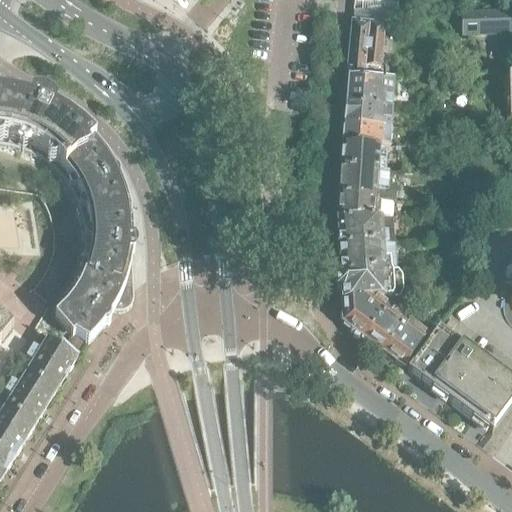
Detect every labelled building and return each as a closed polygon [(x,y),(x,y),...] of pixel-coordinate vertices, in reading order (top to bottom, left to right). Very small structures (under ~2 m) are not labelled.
[(419,9),(418,0),(397,0),(398,11),(419,9)] [(384,28),(385,14),(385,11),(353,13),(352,26),(384,28)] [(511,36),(510,15),(462,17),(463,38),(511,36)] [(385,28),(384,28),(352,26),(346,82),(349,83),(394,85),(394,75),(378,74),(378,71),(380,71),(383,49),(395,50),(396,42),(383,41),(385,28)] [(349,83),(347,108),(392,110),(394,85),(349,83)] [(95,147),(83,136),(69,126),(54,117),(51,113),(47,110),(41,108),(37,107),(31,108),(30,113),(11,109),(13,105),(0,102),(0,150),(8,151),(22,155),(40,164),(49,170),(60,180),(68,191),(71,197),(74,202),(76,207),(78,213),(80,219),(82,225),(83,239),(83,249),(82,260),(78,274),(73,288),(67,297),(60,306),(61,315),(54,321),(72,342),(75,340),(88,348),(94,342),(105,330),(108,328),(111,324),(111,320),(114,315),(118,316),(122,316),(126,314),(130,312),(132,308),(133,302),(131,262),(132,259),(134,256),(134,251),(132,248),(132,231),(130,215),(125,200),(119,184),(119,180),(118,176),(114,174),(105,160),(95,147)] [(392,110),(347,108),(346,108),(345,124),(346,124),(346,128),(392,132),(393,110),(392,110)] [(390,151),(392,132),(346,128),(346,132),(344,132),(343,151),(380,151),(390,151)] [(493,129),(482,129),(482,142),(493,142),(493,129)] [(380,151),(343,151),(341,172),(378,175),(380,151)] [(378,175),(341,172),(340,199),(393,205),(395,206),(396,200),(393,200),(393,195),(387,194),(389,176),(378,175)] [(340,199),(338,222),(392,221),(393,205),(340,199)] [(392,221),(338,222),(337,223),(339,249),(394,248),(392,221)] [(459,234),(458,246),(470,246),(471,234),(459,234)] [(397,274),(394,248),(339,249),(342,275),(397,274)] [(472,292),(468,267),(454,268),(447,269),(450,288),(463,286),(463,293),(472,292)] [(397,274),(342,275),(341,275),(341,276),(337,280),(336,280),(337,291),(338,291),(342,295),(343,295),(344,304),(385,303),(398,304),(401,296),(401,281),(397,274)] [(443,303),(444,295),(436,296),(434,307),(443,303)] [(385,303),(344,304),(345,326),(354,332),(355,336),(360,340),(363,340),(365,342),(391,307),(385,303)] [(391,307),(365,342),(373,347),(374,351),(380,355),(384,355),(385,356),(411,322),(391,307)] [(411,322),(385,356),(393,362),(394,366),(399,370),(403,370),(405,371),(430,337),(411,322)] [(0,341),(9,331),(0,323),(0,341)] [(511,405),(511,388),(478,363),(478,364),(471,357),(463,353),(463,352),(438,334),(407,375),(433,394),(434,393),(433,393),(436,389),(451,400),(448,404),(447,404),(447,405),(487,435),(491,429),(493,431),(511,405)] [(29,355),(66,378),(77,360),(47,341),(40,352),(33,349),(29,355)] [(32,365),(25,376),(55,395),(66,378),(29,355),(26,361),(32,365)] [(55,395),(25,376),(18,387),(11,382),(7,389),(45,412),(55,395)] [(45,412),(7,389),(4,395),(10,399),(4,410),(34,429),(45,412)] [(34,429),(4,410),(0,415),(0,431),(23,446),(34,429)] [(23,446),(0,431),(0,454),(13,463),(23,446)] [(13,463),(0,454),(0,478),(2,480),(13,463)]
